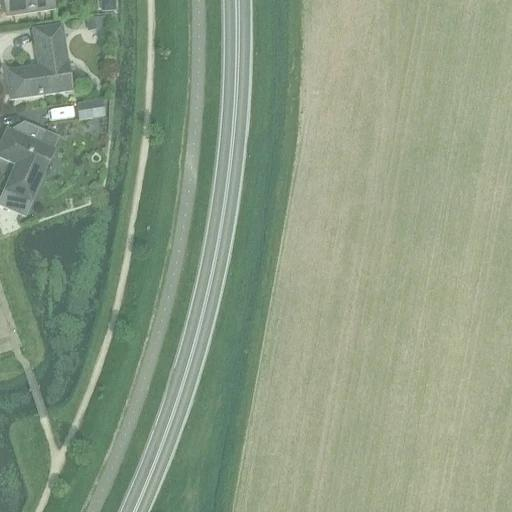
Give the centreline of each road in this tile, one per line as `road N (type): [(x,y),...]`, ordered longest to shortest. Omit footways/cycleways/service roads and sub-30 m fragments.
road 1 (secondary): [(229,0),(226,142),(204,284),(170,403),(125,511)]
road 2 (secondary): [(141,511),(183,408),(216,286),(240,142),(244,0)]
